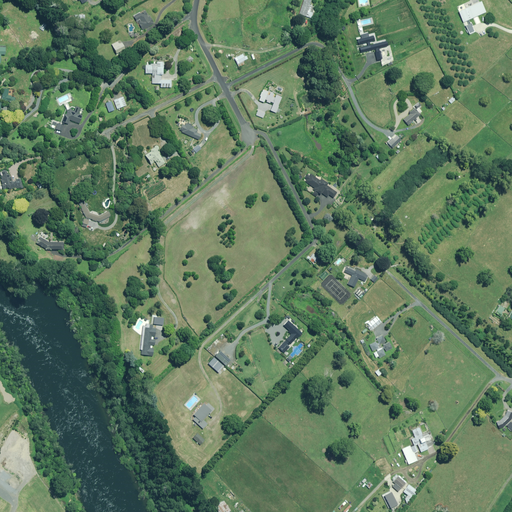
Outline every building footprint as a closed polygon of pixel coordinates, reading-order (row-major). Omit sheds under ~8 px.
[(318,1),(314,0),(303,0),(299,14),(312,19),(316,7),(318,1)] [(471,24),(470,23),(469,20),(486,12),(481,2),(458,12),(463,23),(467,21),(468,23),(469,25),(465,26),(469,35),(475,32),(472,27),(473,27),(472,24),(471,24)] [(151,18),(150,18),(149,15),(147,16),(145,12),(143,14),(142,13),(134,17),(136,21),(139,20),(140,21),(138,22),(142,30),(153,25),(152,23),(153,22),(151,18)] [(370,42),(374,41),(373,36),(368,37),(367,33),(360,35),(361,39),(357,40),(358,45),(366,43),(367,46),(359,48),(361,55),(374,52),(376,60),(382,59),(379,49),(387,47),(386,41),(371,45),(370,42)] [(125,50),(120,41),(112,45),(116,54),(125,50)] [(244,57),(243,54),(234,59),(239,67),(245,64),(243,61),(248,59),(246,56),(244,57)] [(156,64),(151,64),(151,65),(145,65),(145,74),(152,74),(152,84),(160,84),(160,87),(171,87),(171,80),(162,80),(162,62),(156,62),(156,64)] [(8,89),(3,89),(2,101),(14,102),(15,98),(11,97),(11,96),(8,96),(8,89)] [(269,92),(263,90),(259,101),(264,102),(265,100),(267,100),(266,102),(270,103),(270,102),(273,103),(270,111),(276,113),(282,97),(276,95),(274,94),(269,92)] [(127,106),(124,97),(114,101),(117,109),(127,106)] [(114,110),(111,102),(105,104),(109,113),(114,110)] [(74,111),(71,110),(71,109),(68,110),(66,115),(65,114),(62,122),(68,124),(70,120),(79,124),(82,115),(78,114),(80,109),(76,107),(74,111)] [(408,126),(413,122),(414,123),(417,121),(415,119),(420,115),(419,114),(421,113),(419,109),(417,110),(415,108),(410,112),(411,114),(403,120),(408,126)] [(63,126),(53,122),(52,125),(56,127),(55,129),(61,132),(63,126)] [(194,127),(186,124),(185,126),(182,125),(180,130),(182,131),(182,132),(198,140),(201,135),(196,133),(198,130),(193,128),(194,127)] [(401,141),(396,135),(392,138),(387,143),(392,148),(401,141)] [(160,149),(157,146),(151,150),(151,151),(145,156),(151,165),(155,162),(159,167),(165,163),(157,151),(160,149)] [(21,178),(17,179),(17,181),(11,183),(10,180),(12,179),(11,176),(9,177),(8,174),(6,174),(5,170),(2,171),(2,173),(1,173),(2,177),(1,177),(1,180),(0,179),(0,182),(2,191),(16,188),(17,190),(23,188),(21,178)] [(319,181),(310,174),(309,176),(306,175),(304,178),(306,180),(305,182),(314,188),(313,190),(314,191),(312,194),(316,197),(319,194),(320,195),(321,193),(329,199),(331,196),(333,198),(337,193),(328,186),(329,185),(321,179),(319,181)] [(90,219),(101,222),(111,216),(108,211),(99,216),(89,213),(84,202),(80,204),(86,218),(86,219),(84,218),(82,224),(88,226),(90,219)] [(48,242),(40,237),(37,243),(45,250),(50,250),(52,250),(52,249),(57,250),(58,243),(48,242)] [(320,256),(315,252),(310,258),(308,256),(306,258),(312,263),(314,260),(315,261),(320,256)] [(368,275),(347,265),(344,272),(351,276),(347,284),(354,288),(358,279),(365,282),(368,275)] [(503,311),(499,308),(495,313),(499,316),(503,311)] [(381,322),(376,316),(367,324),(372,330),(381,322)] [(302,333),(288,321),(284,326),(289,331),(288,332),(291,335),(278,348),(284,353),(289,348),(289,347),(302,333)] [(152,326),(149,325),(150,324),(145,324),(145,326),(143,326),(140,350),(141,350),(141,355),(152,356),(153,349),(150,348),(150,345),(154,345),(155,340),(151,340),(151,336),(154,336),(155,329),(152,328),(152,326)] [(389,342),(381,346),(380,344),(386,341),(382,335),(376,338),(378,343),(376,344),(376,342),(369,345),(372,351),(377,349),(377,351),(376,352),(379,358),(385,355),(383,350),(385,349),(386,353),(393,350),(389,342)] [(230,360),(219,351),(215,356),(225,366),(230,360)] [(12,401),(6,404),(14,414),(19,411),(12,401)] [(214,409),(208,404),(206,406),(203,404),(193,415),(195,417),(192,420),(203,429),(207,424),(203,420),(209,413),(210,414),(214,409)] [(511,417),(511,413),(508,411),(504,416),(500,421),(499,421),(496,422),(499,429),(506,425),(511,430),(511,428),(511,424),(509,421),(511,417)] [(401,450),(408,465),(417,461),(414,453),(419,451),(416,446),(417,445),(421,453),(429,449),(427,444),(432,442),(427,433),(422,435),(418,427),(411,430),(414,437),(411,438),(414,444),(401,450)] [(204,440),(197,434),(193,438),(200,445),(204,440)] [(405,483),(398,477),(393,482),(395,484),(392,487),(394,489),(393,490),(397,493),(405,483)] [(417,492),(409,485),(403,492),(408,496),(405,499),(407,505),(417,492)] [(397,505),(391,493),(384,496),(390,509),(397,505)] [(228,511),(230,511),(224,501),(214,507),(217,511),(228,511)]
